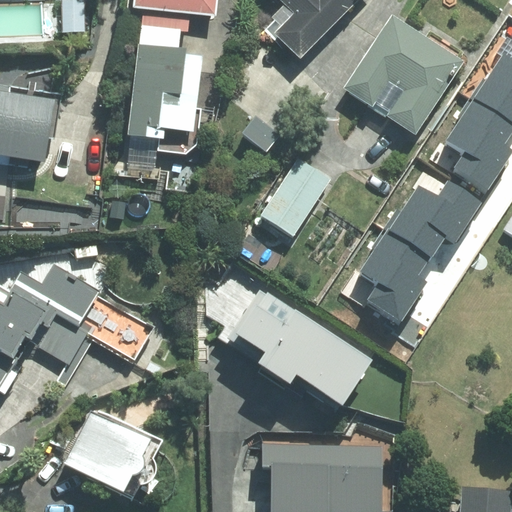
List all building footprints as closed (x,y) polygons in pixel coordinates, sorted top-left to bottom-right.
[(133,0),(133,9),(213,17),(214,0),(133,0)] [(272,37),(297,62),(358,0),(276,0),(292,16),(272,37)] [(86,1),(61,1),(60,36),(86,36),(86,1)] [(462,64),(391,16),(341,91),(369,109),(386,83),(401,93),(384,119),(412,138),(462,64)] [(176,32),(140,27),(125,136),(162,141),(163,131),(192,135),(203,55),(174,51),(176,32)] [(511,75),(493,63),(468,100),(511,128),(511,126),(511,75)] [(54,102),(0,92),(0,158),(44,165),(54,102)] [(463,150),(450,169),(485,192),(511,152),(500,144),(511,128),(468,100),(444,137),(463,150)] [(297,161),(259,218),(291,239),(329,182),(297,161)] [(478,210),(444,187),(431,206),(412,194),(387,231),(429,259),(440,243),(452,250),(478,210)] [(511,215),(502,231),(511,236),(511,215)] [(381,281),(368,300),(403,323),(430,283),(418,275),(429,259),(387,231),(362,268),(381,281)] [(0,305),(0,385),(26,343),(63,365),(54,380),(64,386),(93,337),(76,328),(97,293),(52,266),(41,285),(20,273),(0,306),(0,305)] [(368,363),(258,292),(224,345),(286,385),(291,377),(338,408),(368,363)] [(160,445),(91,410),(62,466),(131,501),(160,445)] [(381,511),(383,448),(260,445),(260,470),(267,471),(266,511),(381,511)] [(507,511),(509,495),(460,490),(458,511),(507,511)]
